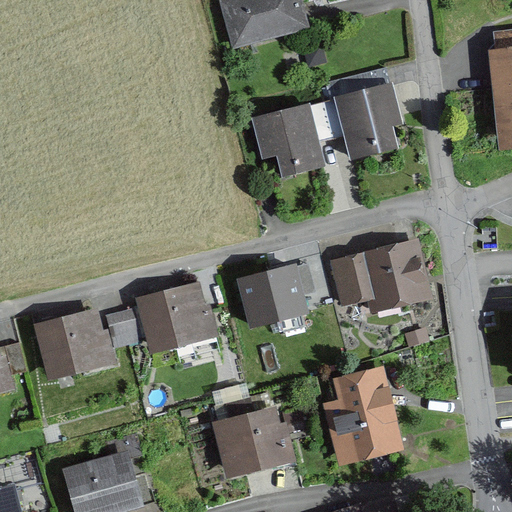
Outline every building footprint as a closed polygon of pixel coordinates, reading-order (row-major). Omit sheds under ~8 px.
[(260,38),(305,26),(297,0),(223,0),(234,41),(259,34),(260,38)] [(511,33),(497,36),(508,141),(511,140),(511,33)] [(336,99),(322,103),(330,132),(344,129),(352,157),(392,147),(386,126),(399,122),(390,86),(366,92),(361,74),(331,82),(336,99)] [(283,175),(323,165),(315,136),(330,132),(322,103),(254,120),(264,157),(277,153),(283,175)] [(397,294),(399,300),(425,293),(413,243),(334,262),(344,303),(373,296),(373,300),(397,294)] [(294,267),(240,280),(252,325),(305,311),(294,267)] [(170,296),(169,290),(142,297),(154,346),(214,330),(209,309),(201,311),(195,289),(170,296)] [(128,343),(141,340),(135,313),(121,316),(128,343)] [(42,329),(52,372),(96,361),(91,342),(100,339),(94,316),(69,322),(67,316),(42,321),(44,329),(42,329)] [(128,343),(121,316),(107,320),(114,346),(128,343)] [(12,375),(26,371),(19,342),(5,346),(12,375)] [(327,404),(340,456),(391,443),(374,371),(337,380),(343,400),(327,404)] [(244,380),(215,387),(219,404),(249,397),(244,380)] [(251,410),(248,398),(214,407),(218,418),(251,410)] [(309,425),(304,407),(283,412),(288,430),(309,425)] [(271,414),(219,426),(230,469),(256,462),(258,470),(290,462),(281,428),(275,429),(271,414)] [(67,472),(78,511),(94,511),(121,504),(123,510),(154,501),(146,472),(131,477),(126,456),(140,452),(135,435),(107,443),(112,460),(67,472)] [(0,492),(0,511),(20,511),(15,489),(0,492)]
